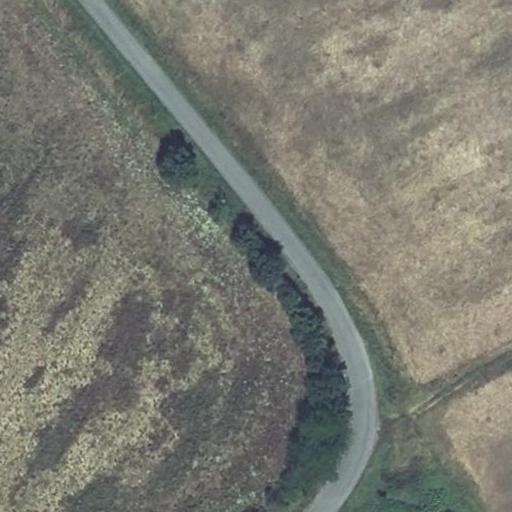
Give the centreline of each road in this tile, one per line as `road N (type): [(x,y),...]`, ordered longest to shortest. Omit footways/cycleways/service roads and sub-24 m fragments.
road 1 (unclassified): [(314,511),(365,421),(360,358),(286,241),(94,0)]
road 2 (track): [(365,421),(417,405),(511,351)]
